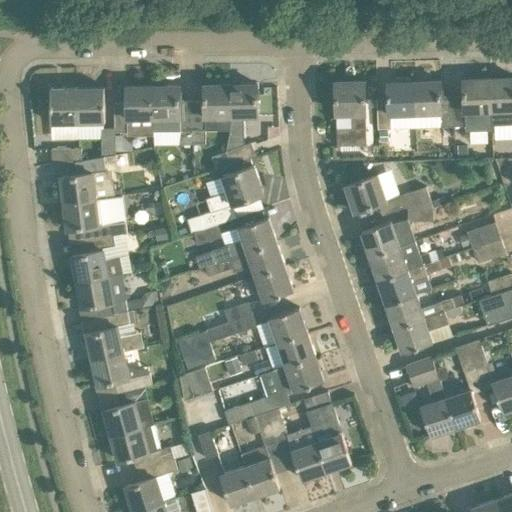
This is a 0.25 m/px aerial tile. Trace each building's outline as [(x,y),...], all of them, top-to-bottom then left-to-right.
[(511,77),(491,79),(492,111),(505,110),(506,124),(511,124),(511,77)] [(491,111),(492,111),(491,79),(464,80),(464,95),(454,95),(455,127),(465,126),(465,131),(493,130),(491,111)] [(455,127),(454,95),(442,95),(441,80),(415,81),(416,128),(455,127)] [(337,113),(337,127),(337,145),(367,145),(365,81),(336,81),(337,113)] [(416,128),(415,81),(388,82),(388,97),(377,98),(377,106),(378,129),(416,128)] [(231,85),(231,116),(231,129),(230,129),(226,151),(231,164),(256,156),(252,142),(244,145),(243,116),(258,116),(258,84),(231,85)] [(193,144),(192,101),(180,101),(180,85),(153,86),(154,117),(154,132),(180,131),(180,144),(193,144)] [(205,101),(192,101),(193,144),(206,144),(205,130),(230,129),(231,129),(231,116),(231,85),(204,85),(205,101)] [(154,117),(153,86),(127,86),(127,102),(115,102),(115,128),(115,131),(128,131),(128,135),(154,135),(154,132),(154,117)] [(79,123),(79,87),(51,88),(52,123),(79,123)] [(105,87),(79,87),(79,123),(105,122),(105,87)] [(112,138),(112,131),(112,128),(98,128),(99,155),(113,155),(112,138)] [(390,130),(380,130),(381,142),(390,141),(390,130)] [(75,161),(82,160),(82,148),(52,149),(52,165),(75,161)] [(65,202),(97,198),(115,196),(112,169),(106,170),(105,156),(82,160),(75,161),(77,174),(62,176),(65,202)] [(191,233),(194,232),(218,224),(232,219),(228,206),(264,194),(254,165),(223,176),(228,190),(206,198),(210,210),(186,219),(191,233)] [(410,208),(434,208),(432,200),(426,186),(405,194),(387,200),(378,174),(346,185),(355,212),(379,203),(383,214),(402,208),(408,208),(410,208)] [(115,196),(97,198),(65,202),(68,229),(83,227),(85,239),(114,234),(127,231),(123,195),(115,196)] [(444,196),(432,200),(434,208),(446,204),(444,196)] [(434,220),(434,208),(410,208),(408,208),(408,218),(409,221),(434,220)] [(213,249),(217,262),(221,260),(228,258),(247,252),(278,242),(269,217),(256,221),(239,226),(243,239),(213,249)] [(415,240),(409,221),(408,218),(393,223),(392,220),(375,226),(375,227),(362,231),(370,255),(400,245),(415,240)] [(467,231),(467,233),(471,244),(472,248),(474,247),(501,239),(495,221),(467,231)] [(222,236),(218,224),(194,232),(198,244),(222,236)] [(155,229),(157,241),(170,238),(168,227),(155,229)] [(471,244),(467,233),(459,236),(463,246),(471,244)] [(114,234),(85,239),(88,252),(73,255),(78,281),(122,272),(124,272),(121,256),(105,259),(103,249),(116,246),(114,234)] [(506,252),(501,239),(474,247),(479,261),(506,252)] [(415,240),(400,245),(370,255),(378,280),(439,259),(436,249),(421,254),(415,240)] [(247,252),(228,258),(233,272),(252,266),(255,275),(286,265),(278,242),(247,252)] [(439,259),(442,269),(451,266),(448,256),(439,259)] [(427,273),(442,269),(439,259),(378,280),(386,304),(417,293),(432,288),(427,273)] [(224,270),(221,260),(217,262),(206,266),(209,275),(224,270)] [(282,295),(281,294),(294,290),(286,265),(255,275),(264,301),(282,295)] [(126,303),(126,299),(127,299),(122,272),(78,281),(82,307),(97,304),(100,316),(133,309),(134,310),(134,309),(133,302),(126,303)] [(511,272),(488,281),(492,294),(511,288),(511,272)] [(171,280),(159,283),(163,295),(170,292),(173,287),(171,280)] [(511,288),(492,294),(479,299),(488,325),(511,316),(511,288)] [(159,302),(157,291),(148,293),(142,298),(143,305),(159,302)] [(394,328),(457,306),(454,297),(422,307),(417,293),(386,304),(394,328)] [(454,297),(457,306),(460,305),(465,304),(461,294),(454,297)] [(225,309),(229,322),(253,314),(249,301),(225,309)] [(416,349),(434,342),(429,330),(449,323),(447,318),(462,313),(460,306),(460,305),(457,306),(394,328),(403,352),(416,348),(416,349)] [(271,320),(257,324),(257,326),(264,346),(266,346),(266,347),(308,332),(300,307),(287,312),(287,311),(270,317),(271,320)] [(118,326),(130,323),(136,322),(134,310),(133,309),(100,316),(102,329),(87,332),(93,358),(124,351),(144,347),(141,331),(120,335),(118,326)] [(229,322),(225,309),(203,317),(207,329),(229,322)] [(210,341),(257,326),(257,324),(253,314),(229,322),(207,329),(179,339),(189,369),(216,359),(210,341)] [(266,347),(274,371),(317,356),(308,332),(266,347)] [(480,339),(468,343),(476,367),(488,362),(480,339)] [(476,367),(468,343),(455,347),(464,371),(476,367)] [(257,348),(241,354),(245,363),(260,358),(257,348)] [(99,384),(114,381),(117,393),(145,386),(152,384),(150,372),(142,374),(142,375),(130,377),(124,351),(93,358),(99,384)] [(439,378),(432,355),(406,364),(414,386),(439,378)] [(225,411),(229,424),(245,418),(246,419),(267,412),(279,407),(291,404),(286,390),(294,388),(295,392),(312,385),(325,380),(317,356),(274,371),(261,375),(268,396),(225,411)] [(230,375),(242,371),(237,357),(225,360),(230,375)] [(205,367),(193,371),(201,394),(213,390),(205,367)] [(201,394),(193,371),(180,375),(184,400),(201,394)] [(498,399),(499,399),(503,411),(511,408),(511,374),(492,381),(498,399)] [(112,435),(151,424),(154,423),(145,386),(117,393),(120,405),(105,409),(112,435)] [(481,419),(476,406),(477,406),(471,388),(446,397),(456,427),(481,419)] [(328,391),(309,397),(304,399),(308,411),(332,403),(328,391)] [(456,427),(446,397),(421,406),(427,423),(428,423),(432,435),(456,427)] [(298,467),(299,467),(303,480),(328,471),(317,441),(312,425),(288,433),(279,407),(267,412),(279,447),(290,443),(298,467)] [(280,487),(276,474),(277,474),(269,450),(279,447),(267,412),(246,419),(252,433),(260,430),(265,446),(241,454),(245,466),(256,496),(280,487)] [(171,446),(161,449),(154,423),(151,424),(112,435),(119,461),(133,457),(137,469),(175,458),(171,446)] [(219,454),(211,430),(199,435),(207,458),(219,454)] [(342,432),(317,441),(328,471),(352,463),(347,450),(348,450),(342,432)] [(178,460),(182,472),(195,468),(191,456),(178,460)] [(156,476),(169,472),(178,469),(175,458),(137,469),(140,481),(126,485),(134,510),(164,501),(156,476)] [(220,474),(226,491),(227,491),(231,504),(256,496),(245,466),(220,474)] [(197,511),(213,511),(206,488),(191,493),(197,511)] [(511,511),(511,493),(498,498),(502,511),(511,511)] [(473,507),(474,511),(502,511),(498,498),(473,507)] [(134,511),(166,511),(164,501),(134,510),(134,511)]
